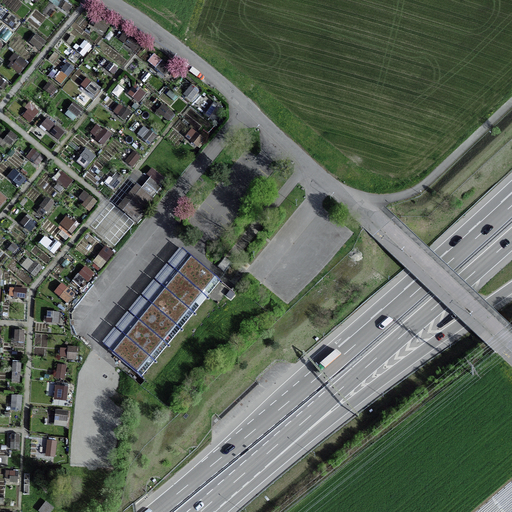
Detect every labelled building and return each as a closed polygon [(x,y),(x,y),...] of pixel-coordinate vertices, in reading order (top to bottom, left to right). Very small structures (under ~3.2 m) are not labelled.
[(4,21),(14,29),(20,22),(10,14),(4,21)] [(94,25),(94,27),(105,33),(111,23),(96,15),(91,24),(94,25)] [(118,39),(135,52),(141,44),(124,31),(118,39)] [(40,50),(47,42),(36,34),(30,42),(40,50)] [(73,48),(84,57),(87,53),(88,54),(92,49),(91,48),(92,46),(85,41),(80,47),(76,44),(73,48)] [(19,75),(29,63),(26,60),(25,61),(14,53),(9,60),(11,62),(7,66),(19,75)] [(149,59),(154,63),(158,58),(153,54),(149,59)] [(162,61),(154,68),(164,77),(171,70),(162,61)] [(54,80),(61,86),(75,68),(67,62),(54,80)] [(105,68),(113,75),(118,69),(110,62),(105,68)] [(140,79),(144,83),(151,75),(147,71),(140,79)] [(80,85),(94,96),(101,88),(94,82),(93,83),(87,78),(80,85)] [(58,89),(48,82),(43,89),(52,96),(58,89)] [(128,93),(139,103),(147,93),(135,84),(128,93)] [(183,95),(191,101),(199,91),(191,85),(183,95)] [(23,116),(31,123),(39,112),(35,108),(36,107),(29,102),(24,108),(27,110),(23,116)] [(67,110),(78,117),(84,110),(73,102),(67,110)] [(214,102),(204,115),(214,122),(224,109),(214,102)] [(119,103),(113,111),(124,120),(131,111),(127,108),(126,109),(119,103)] [(174,113),(163,104),(156,112),(167,121),(174,113)] [(57,124),(50,133),(59,140),(66,131),(57,124)] [(95,139),(103,146),(112,134),(104,128),(103,129),(96,124),(89,132),(96,138),(95,139)] [(150,145),(157,136),(144,126),(137,135),(150,145)] [(192,128),(185,137),(198,147),(204,138),(192,128)] [(18,136),(11,131),(3,140),(0,138),(0,145),(7,151),(18,136)] [(86,169),(96,156),(86,148),(80,156),(81,156),(76,162),(86,169)] [(38,166),(44,158),(32,149),(26,157),(38,166)] [(125,162),(133,168),(141,158),(139,156),(141,155),(135,151),(134,153),(133,152),(125,162)] [(7,176),(20,187),(27,179),(14,168),(7,176)] [(128,193),(118,206),(135,220),(167,180),(152,168),(147,174),(151,177),(141,188),(136,184),(128,193)] [(66,189),(73,180),(60,170),(53,178),(66,189)] [(81,206),(89,212),(98,202),(84,191),(79,198),(84,202),(81,206)] [(46,211),(48,212),(55,203),(47,197),(39,206),(40,207),(37,212),(43,216),(46,211)] [(20,223),(31,232),(38,223),(27,214),(20,223)] [(72,234),(80,224),(71,217),(70,219),(66,216),(59,225),(72,234)] [(13,243),(7,249),(12,254),(18,248),(13,243)] [(108,247),(104,253),(111,257),(115,252),(108,247)] [(179,248),(101,344),(142,376),(207,296),(217,304),(230,289),(202,267),(179,248)] [(42,268),(35,261),(34,263),(27,257),(20,265),(35,277),(42,268)] [(94,273),(87,268),(80,276),(78,274),(73,280),(80,285),(85,279),(89,282),(92,278),(91,277),(94,273)] [(67,304),(75,293),(67,288),(62,284),(54,294),(67,304)] [(27,288),(14,287),(14,288),(10,288),(9,298),(13,298),(13,301),(26,302),(27,288)] [(60,312),(47,311),(46,318),(47,318),(47,323),(59,324),(60,312)] [(25,330),(14,330),(14,331),(13,331),(13,337),(14,337),(14,343),(24,343),(25,330)] [(67,360),(77,360),(77,347),(68,346),(68,348),(60,348),(59,357),(67,358),(67,360)] [(104,354),(123,370),(126,367),(108,350),(104,354)] [(13,363),(12,363),(11,383),(21,383),(21,361),(13,360),(13,363)] [(58,365),(56,378),(65,380),(67,366),(58,365)] [(66,401),(68,387),(55,385),(53,400),(66,401)] [(6,411),(21,411),(22,395),(12,395),(11,407),(6,406),(6,411)] [(54,426),(67,427),(68,411),(55,410),(54,426)] [(10,435),(10,450),(20,449),(20,435),(10,435)] [(45,456),(55,458),(57,441),(47,440),(45,456)] [(18,471),(6,471),(6,476),(9,476),(9,483),(17,483),(17,477),(18,477),(18,471)]
